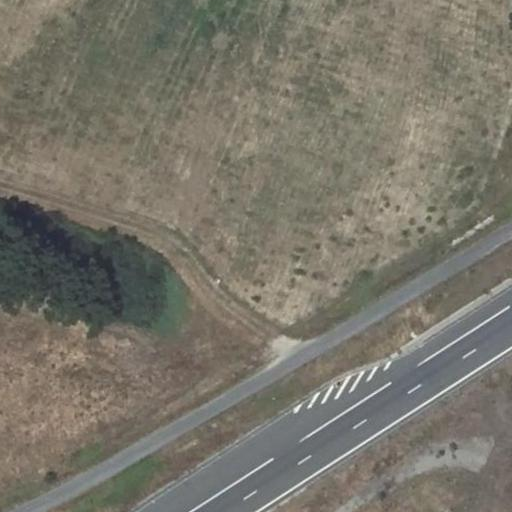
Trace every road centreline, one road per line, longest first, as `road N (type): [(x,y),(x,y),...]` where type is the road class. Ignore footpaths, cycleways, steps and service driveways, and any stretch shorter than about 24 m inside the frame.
road 1 (unclassified): [(511,218),(174,427),(2,511)]
road 2 (motorway): [(511,324),(222,511)]
